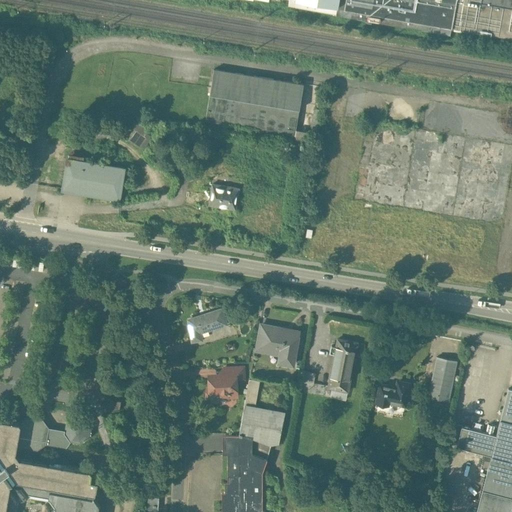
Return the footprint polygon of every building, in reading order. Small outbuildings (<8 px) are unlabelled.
[(288,0),(288,5),(343,14),(345,0),(288,0)] [(511,0),(345,0),(343,14),(450,34),(451,30),(511,40),(511,0)] [(304,84),(215,69),(206,121),(295,136),(304,84)] [(136,129),(141,133),(146,126),(141,123),(136,129)] [(124,167),(68,158),(63,189),(119,198),(124,167)] [(241,187),(213,183),(209,203),(237,208),(241,187)] [(218,308),(204,313),(188,318),(189,325),(192,341),(202,339),(200,331),(208,328),(208,329),(227,323),(224,314),(220,315),(218,308)] [(297,333),(280,330),(281,328),(265,325),(261,343),(281,346),(279,358),(292,361),(297,333)] [(357,341),(337,337),(330,373),(350,377),(357,341)] [(459,360),(440,356),(431,398),(450,402),(459,360)] [(327,395),(329,384),(313,382),(315,371),(304,370),(301,391),(327,395)] [(226,374),(222,374),(217,379),(210,380),(210,386),(206,390),(206,396),(211,400),(217,400),(220,396),(236,395),(235,378),(226,378),(226,374)] [(244,397),(256,400),(260,380),(249,377),(244,397)] [(410,384),(397,381),(396,386),(380,383),(376,401),(388,404),(389,402),(405,405),(410,384)] [(503,410),(476,511),(510,511),(511,506),(511,389),(508,389),(503,410)] [(285,413),(247,404),(241,433),(255,436),(278,442),(285,413)] [(30,416),(23,425),(18,455),(21,461),(42,465),(46,444),(67,448),(72,441),(83,442),(91,437),(92,426),(81,412),(66,421),(65,429),(50,426),(45,418),(30,416)] [(18,455),(23,425),(1,421),(0,425),(0,511),(100,511),(101,508),(96,499),(99,485),(92,484),(93,474),(42,465),(21,461),(18,455)] [(487,422),(485,431),(494,432),(494,430),(493,430),(494,424),(487,422)] [(255,436),(224,434),(223,450),(229,451),(229,479),(225,479),(224,509),(221,509),(220,511),(273,511),(264,506),(264,473),(270,459),(254,454),(255,436)] [(147,509),(158,509),(159,496),(148,496),(147,509)]
